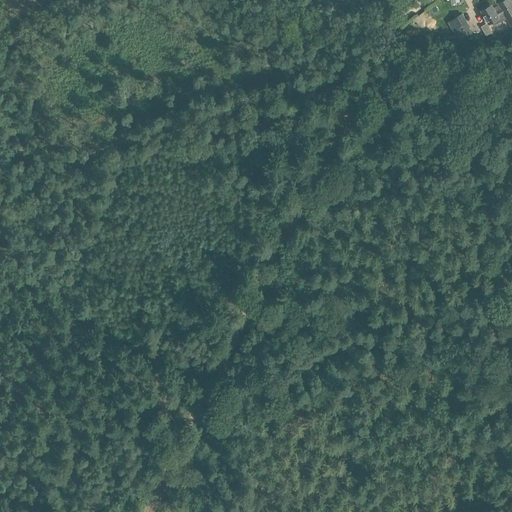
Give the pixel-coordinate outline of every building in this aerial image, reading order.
[(511,0),(503,0),(498,3),(499,5),(507,19),(510,24),(511,25),(511,24),(511,0)] [(492,4),(481,10),(488,23),(491,21),(494,26),(502,22),(507,19),(499,5),(493,8),(492,4)] [(463,13),(452,18),(460,32),(470,27),(463,13)] [(423,38),(432,33),(426,23),(418,27),(423,38)] [(481,39),(487,35),(482,27),(476,31),(481,39)]
